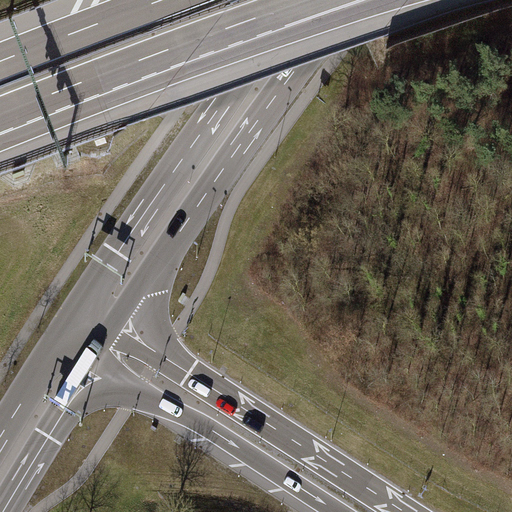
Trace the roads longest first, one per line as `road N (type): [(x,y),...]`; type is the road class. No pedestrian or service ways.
road 1 (primary): [(114,324),(343,0)]
road 2 (primary): [(299,0),(72,324)]
road 3 (motorway): [(404,511),(114,324)]
road 4 (motorway): [(90,365),(333,511)]
road 5 (motorway): [(0,116),(206,37)]
road 6 (motorway): [(206,37),(383,0)]
road 7 (motorway): [(166,0),(0,62)]
road 8 (primary): [(4,511),(90,365)]
road 9 (primary): [(72,324),(0,436)]
